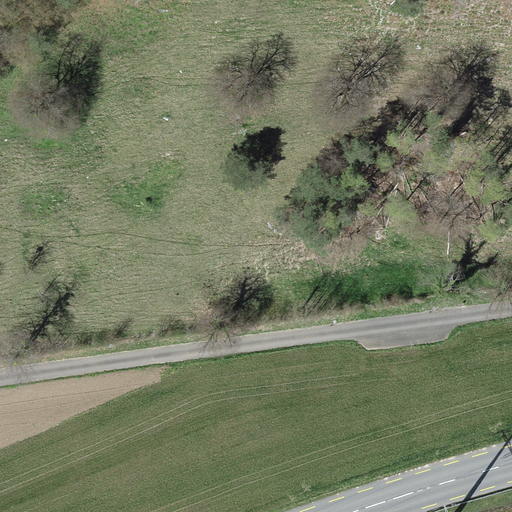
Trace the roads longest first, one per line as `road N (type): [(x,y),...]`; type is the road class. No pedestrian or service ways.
road 1 (track): [(0,385),(511,312)]
road 2 (primary): [(352,511),(511,462)]
